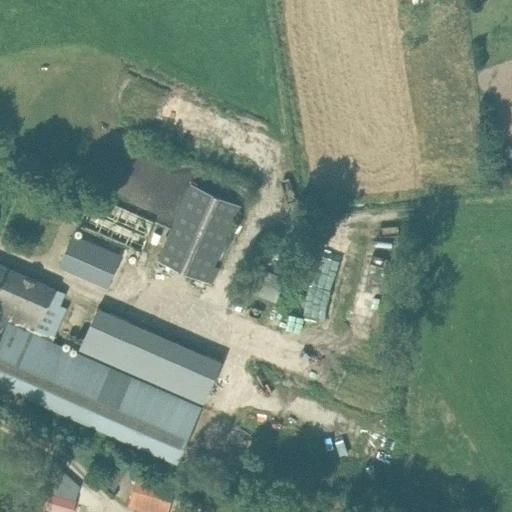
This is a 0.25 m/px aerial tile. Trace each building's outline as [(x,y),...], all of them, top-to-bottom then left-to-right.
[(511,145),(501,155),(511,167),(511,145)] [(215,265),(242,205),(191,182),(157,259),(212,284),(219,267),(215,265)] [(68,219),(142,250),(155,220),(81,189),(68,219)] [(43,213),(38,225),(45,228),(50,216),(43,213)] [(60,267),(107,287),(121,255),(74,234),(60,267)] [(0,339),(0,382),(179,461),(203,407),(52,341),(67,307),(60,304),(66,292),(0,263),(0,324),(6,327),(0,339)] [(286,276),(285,276),(258,266),(248,291),(277,301),(286,276)] [(81,347),(205,401),(223,361),(99,307),(81,347)] [(128,505),(151,511),(168,511),(177,481),(139,470),(128,505)] [(62,477),(59,492),(81,496),(84,480),(62,477)] [(71,511),(76,499),(50,491),(44,507),(59,511),(71,511)]
